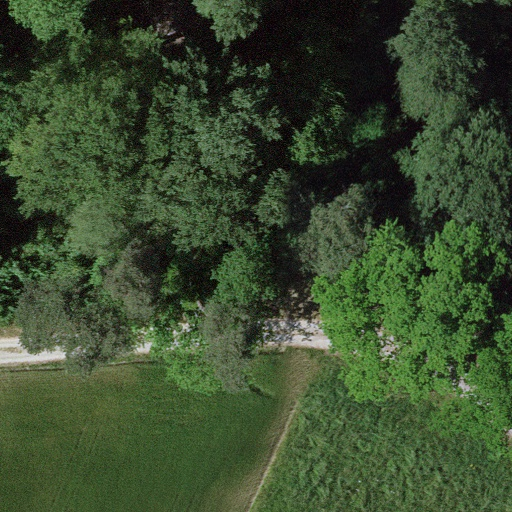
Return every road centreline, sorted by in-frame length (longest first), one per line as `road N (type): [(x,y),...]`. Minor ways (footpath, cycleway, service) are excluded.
road 1 (track): [(0,350),(140,347),(318,327),(436,374),(511,420)]
road 2 (track): [(180,0),(119,104),(0,116)]
